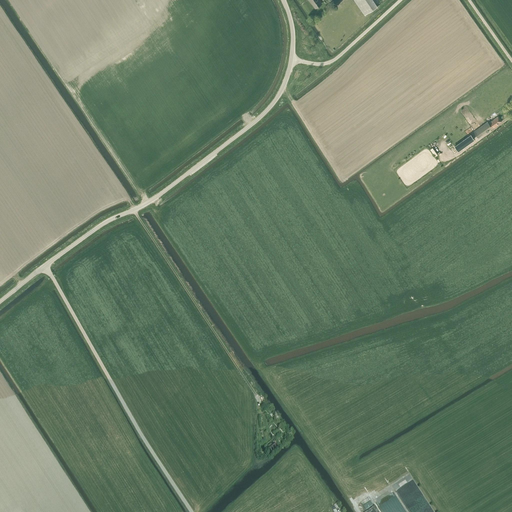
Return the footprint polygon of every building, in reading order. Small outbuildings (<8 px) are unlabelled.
[(354,0),(365,15),(377,6),(373,0),(354,0)] [(497,124),(501,121),(498,116),(489,123),(488,122),(484,124),(474,131),(478,138),(483,135),(489,130),(492,128),(497,124)] [(472,132),(455,144),(459,149),(475,138),(472,132)] [(437,155),(442,152),(436,144),(431,147),(437,155)] [(271,410),(266,402),(265,401),(262,403),(264,405),(262,407),(263,409),(266,408),(268,412),(271,410)] [(273,455),(271,452),(277,448),(275,445),(276,444),(274,442),(266,449),(271,456),(273,455)]
